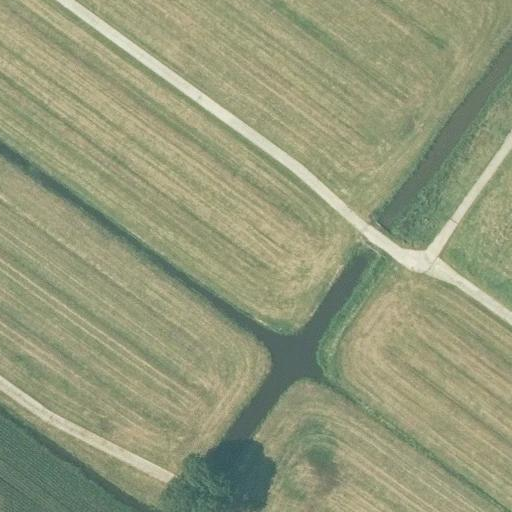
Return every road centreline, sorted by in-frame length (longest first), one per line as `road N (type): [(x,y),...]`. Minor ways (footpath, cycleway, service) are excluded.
road 1 (track): [(64,0),(298,170),(390,251),(424,263),(511,327)]
road 2 (track): [(0,382),(219,511)]
road 3 (track): [(511,141),(424,263)]
